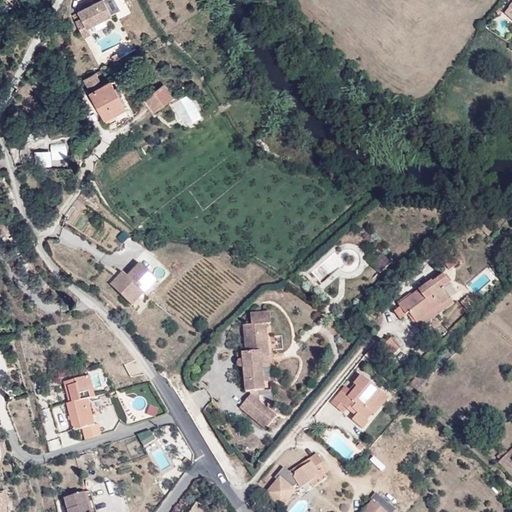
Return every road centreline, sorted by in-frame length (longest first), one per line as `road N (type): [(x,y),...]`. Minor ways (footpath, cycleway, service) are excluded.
road 1 (residential): [(32,235),(119,327),(207,465)]
road 2 (residential): [(32,235),(52,229),(107,136),(128,127)]
road 3 (residential): [(0,111),(60,0)]
